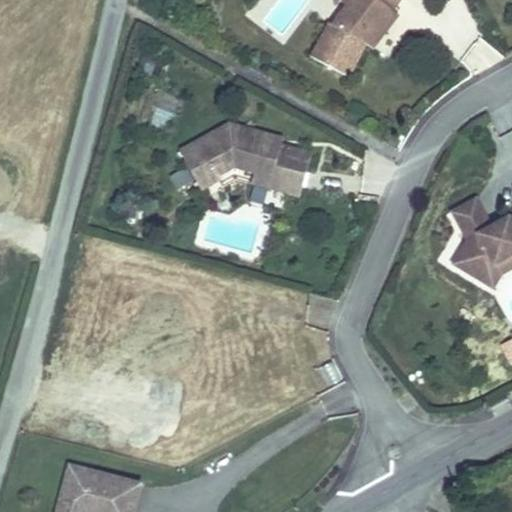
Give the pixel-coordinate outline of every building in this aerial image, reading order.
[(333,9),(313,42),(351,65),(370,33),(371,32),(397,0),(343,0),(335,10),(333,9)] [(399,0),(397,0),(371,32),(377,37),(404,4),(399,0)] [(231,107),(181,132),(201,174),(220,164),(218,161),(235,153),(255,159),(258,151),(274,156),(268,174),(283,179),(298,184),(312,141),(283,131),(253,122),(255,115),(231,107)] [(255,115),(253,122),(283,131),(285,125),(255,115)] [(255,159),(252,169),(268,174),(274,156),(258,151),(255,159)] [(481,185),(455,199),(471,228),(456,252),(488,272),(499,255),(511,248),(511,205),(497,214),(481,185)] [(511,248),(499,255),(488,272),(497,278),(506,263),(511,260),(511,248)] [(132,511),(141,477),(71,459),(57,511),(84,511),(85,509),(86,504),(93,506),(92,511),(97,511),(132,511)]
